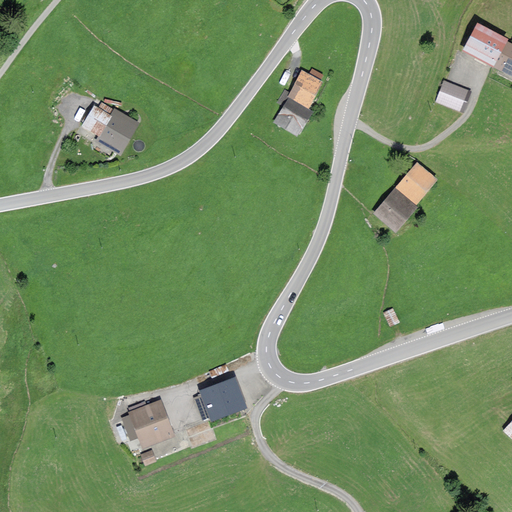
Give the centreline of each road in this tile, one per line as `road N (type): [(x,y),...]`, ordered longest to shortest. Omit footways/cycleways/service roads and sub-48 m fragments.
road 1 (secondary): [(511,315),(319,380),(291,382),(270,367),(269,332),(314,251),(331,199),(369,43),(364,0)]
road 2 (secondary): [(319,0),(220,128),(185,159),(140,178),(0,205)]
road 3 (track): [(284,379),(253,423),(259,448),(346,496),(358,511)]
